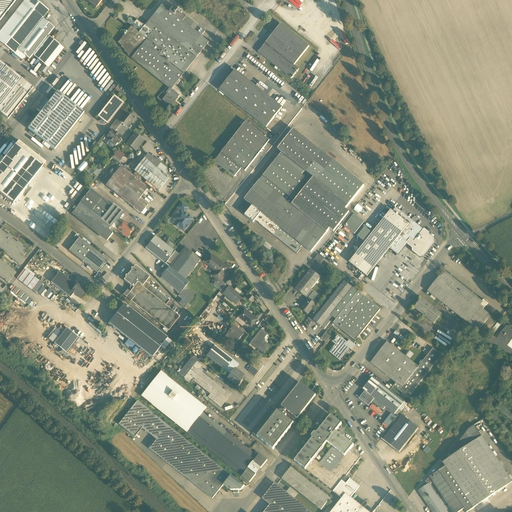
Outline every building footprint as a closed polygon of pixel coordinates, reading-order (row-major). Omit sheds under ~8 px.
[(25,0),(0,31),(0,43),(4,46),(22,60),(25,56),(17,50),(42,19),(49,11),(34,0),(25,0)] [(0,0),(0,20),(15,0),(0,0)] [(86,1),(96,8),(87,0),(86,1)] [(96,8),(102,1),(100,0),(86,0),(87,0),(96,8)] [(161,5),(148,21),(180,46),(193,31),(182,22),(186,17),(173,7),(169,12),(161,5)] [(204,31),(186,17),(182,22),(193,31),(200,37),(204,31)] [(54,28),(42,19),(17,50),(25,56),(29,60),(32,56),(48,36),(54,28)] [(133,26),(133,28),(139,33),(145,26),(143,24),(142,25),(137,21),(136,20),(131,22),(130,24),(133,26)] [(148,21),(145,26),(153,33),(148,40),(161,51),(158,55),(183,74),(208,43),(200,37),(193,31),(180,46),(148,21)] [(258,53),(291,79),(292,78),(293,78),(293,77),(299,69),(294,66),(309,47),(280,24),(258,53)] [(147,39),(148,40),(153,33),(145,26),(139,33),(147,39)] [(147,39),(139,33),(133,28),(131,27),(130,27),(127,32),(125,32),(125,33),(124,33),(124,35),(119,42),(118,43),(122,46),(122,47),(125,50),(125,51),(129,54),(128,55),(132,58),(147,39)] [(348,47),(341,35),(331,41),(338,53),(348,47)] [(63,48),(48,36),(32,56),(48,68),(63,48)] [(173,87),(183,74),(158,55),(161,51),(148,40),(147,39),(132,58),(131,59),(169,89),(171,90),(173,87)] [(33,88),(6,67),(0,74),(0,113),(8,119),(30,92),(33,88)] [(219,90),(266,128),(282,108),(235,70),(219,90)] [(171,90),(177,95),(179,92),(173,87),(171,90)] [(162,100),(170,107),(178,96),(177,95),(171,90),(169,89),(166,93),(167,94),(162,100)] [(41,140),(44,142),(50,147),(54,150),(84,113),(57,92),(49,102),(45,99),(36,110),(40,113),(28,129),(30,131),(34,134),(37,136),(41,140)] [(97,117),(100,119),(104,122),(107,125),(124,104),(114,96),(97,117)] [(121,123),(127,127),(133,119),(125,113),(119,121),(121,123)] [(113,128),(116,130),(121,123),(119,121),(117,119),(111,127),(113,128)] [(245,122),(233,137),(257,156),(269,141),(245,122)] [(115,145),(117,144),(118,145),(121,141),(120,140),(121,138),(114,132),(116,130),(113,128),(110,133),(106,138),(109,141),(115,145)] [(278,157),(302,175),(305,171),(320,152),(293,130),(277,149),(281,153),(278,157)] [(135,151),(144,141),(135,134),(126,144),(130,147),(131,147),(135,150),(135,151)] [(245,172),(257,156),(233,137),(214,162),(234,177),(241,169),(245,172)] [(18,141),(15,145),(4,159),(0,156),(0,194),(13,204),(43,167),(46,162),(18,141)] [(109,141),(106,144),(111,149),(115,145),(109,141)] [(125,155),(118,150),(113,156),(120,161),(125,155)] [(320,152),(305,171),(313,178),(348,206),(364,186),(320,152)] [(134,171),(136,173),(134,175),(138,178),(140,176),(145,181),(148,177),(146,176),(149,171),(151,173),(155,168),(156,168),(160,164),(147,154),(134,171)] [(260,180),(291,205),(310,182),(302,175),(278,157),(260,180)] [(167,169),(160,164),(156,168),(165,175),(167,173),(165,171),(167,169)] [(87,165),(83,170),(91,176),(92,174),(95,171),(87,165)] [(105,186),(133,207),(139,199),(147,190),(119,168),(105,186)] [(145,181),(159,191),(169,178),(165,175),(156,168),(155,168),(151,173),(149,171),(146,176),(148,177),(145,181)] [(310,182),(313,178),(305,171),(302,175),(310,182)] [(313,178),(310,182),(291,205),(326,233),(329,229),(335,233),(341,225),(350,214),(345,210),(348,206),(313,178)] [(311,253),(326,233),(291,205),(260,180),(244,199),(252,206),(302,246),(311,253)] [(91,189),(88,192),(100,201),(110,208),(112,206),(91,189)] [(100,201),(88,192),(79,204),(91,213),(100,220),(110,228),(116,221),(123,212),(113,205),(112,206),(110,208),(100,201)] [(133,207),(141,214),(145,209),(147,206),(139,199),(133,207)] [(180,211),(184,214),(188,208),(181,203),(177,208),(180,211)] [(72,213),(107,241),(112,234),(108,230),(110,228),(100,220),(91,213),(80,204),(72,213)] [(299,249),(302,246),(252,206),(244,216),(253,223),(255,221),(297,254),(300,249),(299,249)] [(396,208),(392,212),(408,225),(390,249),(398,255),(407,243),(405,241),(408,237),(414,242),(423,230),(396,208)] [(367,277),(390,249),(408,225),(392,212),(390,210),(349,263),(367,277)] [(178,228),(183,232),(185,229),(188,226),(187,226),(192,220),(190,219),(191,218),(187,216),(184,214),(180,211),(179,213),(178,212),(175,215),(176,216),(173,220),(176,222),(174,225),(178,228)] [(341,225),(344,227),(354,215),(351,213),(350,214),(341,225)] [(344,227),(354,235),(364,223),(354,215),(344,227)] [(110,228),(116,233),(118,230),(121,225),(116,221),(110,228)] [(124,233),(128,236),(131,232),(132,232),(134,231),(133,229),(132,227),(131,227),(129,226),(128,226),(124,223),(123,223),(121,226),(121,225),(118,230),(123,234),(124,233)] [(5,281),(8,283),(11,279),(8,277),(10,276),(12,278),(16,273),(13,271),(12,272),(11,270),(0,260),(0,248),(7,254),(6,255),(20,266),(24,260),(18,255),(19,254),(23,257),(27,252),(22,247),(23,246),(17,242),(16,243),(11,239),(13,238),(8,234),(7,236),(0,230),(0,277),(3,280),(4,279),(5,280),(5,281)] [(428,234),(423,230),(414,242),(408,237),(405,241),(407,243),(413,248),(413,251),(420,257),(424,256),(434,244),(433,240),(428,236),(428,234)] [(145,248),(169,267),(179,255),(155,236),(145,248)] [(69,251),(97,274),(108,260),(79,238),(69,251)] [(326,243),(320,252),(330,259),(331,257),(324,252),(329,245),(326,243)] [(185,248),(179,255),(169,267),(185,280),(200,260),(185,248)] [(217,280),(219,282),(220,280),(229,269),(224,265),(224,266),(221,264),(221,263),(210,254),(203,263),(204,263),(205,262),(215,270),(216,270),(219,272),(214,278),(217,280)] [(212,276),(214,278),(219,272),(216,270),(215,270),(205,262),(204,263),(215,272),(212,276)] [(169,301),(146,282),(148,279),(148,277),(136,267),(134,267),(124,279),(125,282),(131,286),(133,288),(131,291),(129,293),(126,298),(168,331),(180,317),(165,306),(169,301)] [(188,283),(185,280),(169,267),(160,278),(179,294),(178,296),(182,299),(187,304),(195,294),(185,287),(188,283)] [(44,285),(24,269),(16,278),(37,295),(38,293),(42,297),(47,291),(42,288),(44,285)] [(295,289),(305,297),(310,290),(311,289),(321,277),(311,270),(295,289)] [(427,291),(466,322),(479,307),(483,302),(482,301),(444,271),(427,291)] [(51,283),(70,298),(74,293),(71,291),(76,286),(59,273),(51,283)] [(213,285),(221,291),(226,285),(220,280),(219,282),(217,280),(213,285)] [(321,327),(332,313),(352,288),(344,282),(313,321),(321,327)] [(74,293),(79,298),(81,297),(86,291),(86,290),(79,284),(77,284),(76,286),(71,291),(74,293)] [(30,298),(14,286),(10,291),(26,304),(30,298)] [(223,294),(228,298),(234,291),(229,287),(223,294)] [(335,316),(337,318),(358,292),(352,288),(332,313),(335,316)] [(313,293),(308,299),(312,302),(318,294),(312,290),(311,289),(310,290),(313,293)] [(313,293),(310,290),(305,297),(308,299),(313,293)] [(228,299),(236,305),(242,297),(239,295),(238,295),(234,292),(235,291),(234,291),(228,298),(228,299)] [(333,324),(337,327),(341,321),(344,323),(364,297),(358,292),(337,318),(336,320),(333,324)] [(380,310),(364,297),(344,323),(341,321),(337,327),(339,329),(355,341),(361,334),(380,310)] [(183,308),(187,304),(182,299),(179,303),(183,308)] [(315,305),(312,302),(308,299),(300,308),(308,314),(315,305)] [(414,309),(425,318),(433,308),(421,299),(414,309)] [(483,302),(479,307),(483,310),(488,304),(483,300),(482,301),(483,302)] [(115,329),(152,358),(161,346),(165,349),(171,341),(167,338),(128,307),(124,304),(108,324),(112,327),(114,328),(115,329)] [(497,321),(483,310),(479,307),(466,322),(486,338),(489,334),(498,322),(497,321)] [(425,318),(433,324),(441,314),(433,308),(425,318)] [(246,323),(251,327),(256,321),(251,316),(251,315),(245,310),(239,318),(246,323)] [(335,316),(332,313),(321,327),(324,329),(333,318),(335,316)] [(246,323),(239,318),(238,317),(237,319),(235,321),(243,327),(246,323)] [(498,322),(489,334),(492,337),(502,325),(497,321),(498,322)] [(235,340),(237,342),(243,335),(237,331),(238,330),(234,326),(227,334),(235,340)] [(62,334),(58,338),(54,344),(66,353),(78,338),(67,328),(62,334)] [(496,345),(510,356),(511,352),(511,340),(511,339),(511,332),(506,328),(500,335),(499,334),(497,337),(498,338),(495,341),(494,343),(496,345)] [(56,329),(53,334),(58,338),(62,334),(56,329)] [(257,349),(263,353),(268,347),(260,341),(266,334),(261,330),(251,344),(255,347),(256,346),(258,348),(257,349)] [(321,339),(326,343),(330,337),(326,333),(321,339)] [(52,342),(54,344),(58,338),(56,337),(53,334),(48,339),(52,342)] [(235,340),(227,334),(224,338),(232,345),(235,340)] [(267,335),(266,334),(260,341),(268,347),(269,346),(263,340),(267,335)] [(338,342),(340,338),(337,336),(332,342),(335,345),(333,348),(335,350),(340,344),(337,342),(337,343),(336,345),(335,344),(337,341),(338,342)] [(329,352),(340,361),(345,353),(346,351),(347,352),(349,349),(349,348),(345,345),(347,343),(341,338),(340,338),(338,342),(337,341),(335,344),(336,345),(337,343),(337,342),(340,344),(335,350),(333,348),(329,352)] [(487,342),(494,348),(496,345),(494,343),(495,341),(491,338),(487,342)] [(349,349),(351,350),(355,345),(349,340),(347,343),(345,345),(349,348),(349,349)] [(370,363),(398,385),(399,386),(402,388),(418,367),(387,342),(370,363)] [(207,356),(219,365),(227,356),(215,346),(207,356)] [(402,388),(399,386),(397,389),(408,398),(441,355),(433,349),(418,367),(402,388)] [(246,354),(244,357),(251,362),(253,359),(246,354)] [(192,359),(199,365),(202,362),(194,356),(192,359)] [(238,365),(227,356),(219,365),(228,372),(231,374),(231,375),(235,369),(238,365)] [(189,382),(193,377),(199,369),(201,366),(199,365),(192,359),(179,375),(189,382)] [(258,361),(254,367),(259,372),(264,365),(258,361)] [(255,377),(259,372),(254,367),(251,366),(248,370),(248,371),(255,377)] [(231,394),(199,369),(193,377),(196,380),(195,381),(211,394),(208,398),(221,407),(231,394)] [(236,383),(239,386),(243,380),(242,380),(245,376),(235,369),(231,375),(231,374),(227,379),(235,384),(236,383)] [(175,424),(202,445),(215,430),(223,436),(226,432),(218,426),(214,422),(202,413),(206,408),(161,371),(141,396),(175,423),(175,424)] [(369,382),(377,388),(380,384),(372,377),(369,382)] [(362,390),(365,391),(370,396),(377,388),(369,382),(362,390)] [(281,406),(283,408),(297,419),(316,396),(300,383),(281,406)] [(377,388),(370,396),(385,407),(394,415),(399,410),(404,402),(390,391),(385,387),(380,383),(380,384),(377,388)] [(368,407),(372,402),(368,399),(370,396),(365,391),(359,399),(368,407)] [(383,411),(385,407),(370,396),(368,399),(372,402),(383,411)] [(150,449),(166,462),(184,439),(137,401),(119,425),(135,437),(142,428),(157,440),(150,449)] [(253,434),(257,437),(277,411),(273,408),(253,434)] [(279,409),(277,411),(293,424),(293,423),(297,419),(283,408),(282,409),(281,408),(280,409),(279,409)] [(293,424),(277,411),(257,437),(269,447),(273,450),(294,424),(293,423),(293,424)] [(494,413),(488,416),(494,425),(499,421),(494,413)] [(396,418),(391,414),(383,423),(388,427),(396,418)] [(294,461),(305,470),(327,443),(345,457),(350,450),(353,446),(336,432),(342,424),(330,415),(316,434),(316,433),(314,433),(311,436),(312,438),(312,439),(294,461)] [(383,439),(399,452),(418,428),(402,416),(390,431),(383,439)] [(449,455),(450,457),(481,436),(474,425),(468,429),(449,455)] [(380,437),(383,439),(390,431),(387,429),(380,437)] [(257,457),(226,432),(223,436),(215,430),(202,445),(242,476),(253,462),(254,462),(254,461),(257,457)] [(445,467),(439,471),(455,496),(451,499),(453,503),(449,506),(453,511),(457,511),(463,508),(465,511),(471,511),(470,510),(511,482),(481,436),(450,457),(442,463),(445,467)] [(212,499),(224,485),(231,476),(184,439),(166,462),(212,499)] [(333,492),(341,499),(345,494),(350,498),(359,487),(350,480),(346,476),(360,458),(350,450),(345,457),(327,443),(305,470),(333,492)] [(259,454),(257,457),(254,461),(254,462),(253,462),(242,476),(249,483),(267,460),(259,454)] [(281,479),(321,510),(330,498),(291,467),(281,479)] [(447,502),(451,499),(455,496),(439,471),(430,477),(433,482),(447,502)] [(244,486),(231,476),(224,485),(231,491),(233,491),(233,493),(239,493),(238,491),(241,491),(244,486)] [(310,511),(274,483),(262,499),(270,505),(263,511),(310,511)] [(446,511),(437,499),(436,498),(437,497),(429,485),(428,484),(427,485),(423,488),(422,489),(422,488),(418,491),(432,511),(446,511)] [(341,499),(330,511),(368,511),(364,508),(361,506),(350,498),(345,494),(341,499)]
